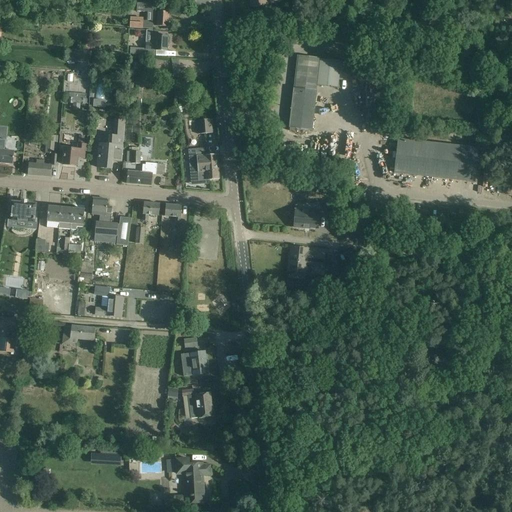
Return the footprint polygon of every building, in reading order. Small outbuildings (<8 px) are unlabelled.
[(81,1),(73,0),(72,10),(80,11),(81,1)] [(159,6),(148,5),(148,4),(137,4),(136,12),(148,13),(147,21),(143,21),(143,18),(130,18),(130,28),(150,30),(150,26),(159,27),(169,28),(170,13),(158,12),(159,6)] [(167,51),(168,44),(169,44),(170,39),(168,39),(168,37),(151,36),(151,42),(145,42),(145,49),(130,48),(130,54),(156,55),(156,51),(167,51)] [(67,62),(90,64),(91,52),(68,50),(67,62)] [(312,130),(317,85),(337,88),(340,64),(319,62),(319,60),(298,57),(293,104),(291,104),(290,111),(292,111),(290,132),(296,132),(296,129),(312,130)] [(142,71),(142,84),(152,85),(153,71),(142,71)] [(103,97),(102,83),(93,84),(95,98),(103,97)] [(68,98),(68,103),(85,105),(85,94),(70,93),(69,98),(68,98)] [(121,161),(123,137),(125,121),(115,119),(114,136),(108,136),(108,145),(99,144),(97,168),(111,169),(112,161),(121,161)] [(212,121),(197,121),(198,135),(212,134),(212,121)] [(59,154),(57,154),(58,136),(48,135),(46,153),(52,154),(51,166),(44,165),(44,161),(37,161),(36,164),(29,164),(28,175),(51,177),(52,166),(58,166),(59,154)] [(79,136),(78,144),(78,150),(64,149),(63,165),(77,166),(78,158),(84,159),(85,145),(84,145),(84,136),(79,136)] [(6,140),(0,139),(0,164),(13,165),(14,155),(14,151),(5,150),(6,140)] [(395,174),(474,183),(478,149),(398,140),(395,174)] [(127,162),(140,163),(142,152),(139,152),(140,149),(132,148),(131,154),(128,153),(127,162)] [(217,155),(199,157),(197,157),(199,181),(219,179),(217,155)] [(128,172),(127,184),(151,186),(152,175),(164,176),(165,165),(146,163),(146,165),(143,165),(142,173),(128,172)] [(316,181),(316,189),(325,190),(326,182),(316,181)] [(117,237),(118,226),(118,225),(110,224),(111,217),(112,208),(107,207),(108,200),(93,199),(92,209),(92,214),(101,215),(101,221),(97,221),(96,228),(96,229),(96,235),(117,237)] [(16,228),(28,229),(28,223),(34,223),(36,205),(13,203),(11,221),(17,222),(16,228)] [(159,216),(159,215),(160,205),(144,203),(142,221),(148,222),(149,215),(159,216)] [(182,206),(166,205),(165,217),(175,218),(175,224),(180,225),(182,206)] [(59,222),(60,208),(48,207),(47,221),(59,222)] [(70,230),(72,209),(60,208),(59,222),(59,228),(70,230)] [(83,224),(84,220),(85,210),(72,209),(70,230),(77,230),(77,227),(83,228),(83,224)] [(295,210),(294,228),(310,229),(318,229),(319,211),(308,210),(308,211),(295,210)] [(118,226),(117,237),(116,246),(127,247),(131,220),(120,218),(119,226),(118,226)] [(137,228),(136,244),(143,245),(145,229),(137,228)] [(174,241),(174,247),(184,248),(185,237),(179,237),(178,242),(174,241)] [(37,252),(48,253),(49,244),(45,243),(46,240),(38,240),(37,252)] [(291,248),(288,271),(305,273),(306,265),(324,267),(325,252),(312,251),(312,252),(308,252),(308,250),(291,248)] [(343,276),(341,262),(332,264),(334,277),(343,276)] [(95,287),(94,296),(108,298),(109,288),(95,287)] [(10,290),(0,288),(0,295),(9,297),(10,290)] [(169,302),(169,294),(159,293),(159,302),(169,302)] [(102,309),(96,309),(95,316),(103,316),(103,315),(107,316),(107,317),(121,318),(122,298),(109,297),(108,308),(102,307),(102,309)] [(29,312),(29,313),(41,314),(42,305),(30,304),(29,312)] [(0,328),(2,329),(1,338),(0,338),(0,340),(0,351),(14,353),(15,340),(9,339),(10,330),(14,330),(15,320),(0,318),(0,328)] [(94,342),(95,339),(96,329),(64,326),(62,345),(76,346),(76,340),(94,342)] [(196,339),(184,340),(185,348),(197,347),(196,339)] [(25,342),(23,358),(22,366),(34,367),(35,359),(31,359),(33,343),(25,342)] [(191,354),(181,355),(183,377),(193,376),(207,374),(205,352),(191,354)] [(178,390),(169,389),(168,397),(177,398),(178,390)] [(193,390),(181,392),(182,397),(183,397),(189,397),(192,419),(198,419),(203,418),(213,417),(210,394),(200,396),(193,396),(193,390)] [(91,464),(121,466),(121,455),(92,453),(91,464)] [(176,460),(177,470),(177,472),(185,472),(186,504),(204,503),(202,475),(211,475),(210,466),(202,466),(202,465),(188,466),(188,459),(176,460)]
